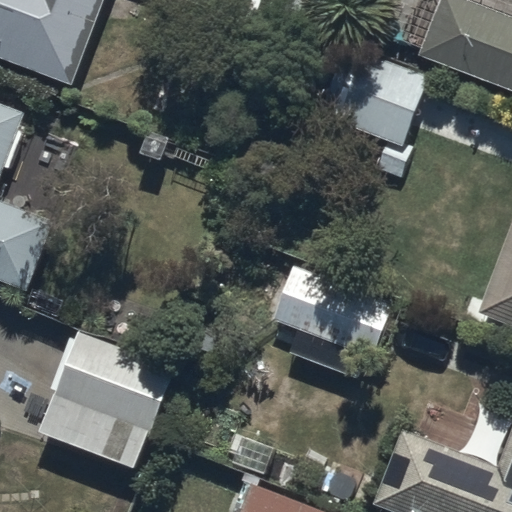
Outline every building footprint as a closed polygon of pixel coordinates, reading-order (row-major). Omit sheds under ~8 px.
[(0,0),(0,52),(79,81),(108,0),(0,0)] [(268,0),(189,0),(261,24),(268,0)] [(511,12),(479,0),(448,0),(428,53),(511,86),(511,12)] [(356,43),(327,111),(393,139),(382,164),(407,175),(418,150),(409,146),(437,78),(356,43)] [(0,273),(39,288),(62,219),(2,194),(33,115),(0,101),(0,273)] [(511,243),(485,310),(511,320),(511,243)] [(366,377),(396,298),(293,260),(267,331),(296,342),(293,350),(366,377)] [(81,326),(44,428),(145,465),(183,364),(81,326)] [(411,426),(382,499),(414,511),(511,511),(511,446),(505,464),(411,426)] [(333,511),(252,478),(238,511),(333,511)]
